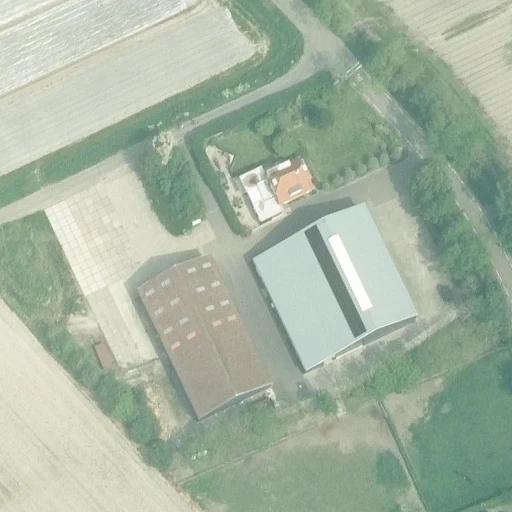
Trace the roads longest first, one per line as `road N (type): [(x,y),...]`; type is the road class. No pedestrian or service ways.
road 1 (unclassified): [(0,217),(332,55)]
road 2 (residential): [(511,283),(468,207),(403,125),(332,55)]
